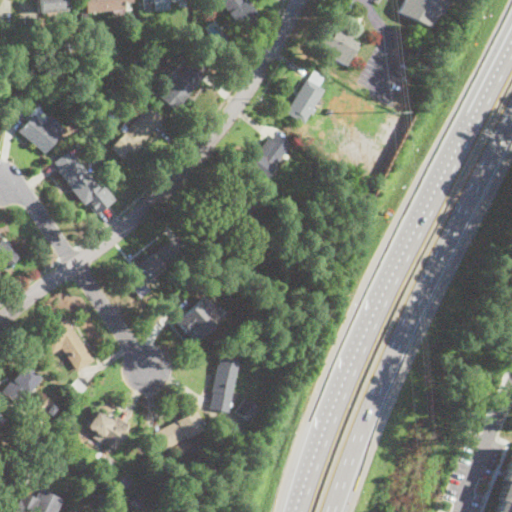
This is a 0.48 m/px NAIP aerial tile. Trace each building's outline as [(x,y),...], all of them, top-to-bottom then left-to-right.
[(64,0),(65,11),(38,13),(37,0),(64,0)] [(122,0),(123,9),(118,9),(119,17),(112,17),(111,10),(82,12),(80,0),(122,0)] [(186,0),(187,1),(185,1),(185,5),(177,6),(177,1),(149,3),(149,11),(143,11),(142,0),(186,0)] [(245,0),(257,16),(240,29),(218,0),(245,0)] [(446,0),(444,4),(438,1),(437,4),(442,7),(437,16),(434,15),(427,28),(396,12),(402,0),(446,0)] [(39,34),(25,35),(24,20),(38,19),(39,34)] [(336,25),(351,33),(348,39),(356,43),(343,66),(312,48),(325,25),(333,30),(336,25)] [(177,106),(163,93),(197,56),(211,69),(177,106)] [(146,66),(139,74),(129,65),(136,57),(146,66)] [(318,107),(313,115),(309,113),(304,121),(287,110),(307,80),(322,90),(313,104),(318,107)] [(69,94),(63,100),(58,95),(64,89),(69,94)] [(124,160),(110,146),(149,106),(163,120),(124,160)] [(118,122),(109,131),(97,120),(106,110),(118,122)] [(15,129),(41,152),(62,128),(46,114),(40,121),(30,113),(15,129)] [(289,145),(262,181),(246,168),(258,152),(256,151),(267,138),(270,140),(275,134),(289,145)] [(73,157),(100,191),(82,205),(69,188),(70,188),(56,171),(59,168),(54,162),(68,151),(73,157)] [(89,155),(84,159),(81,155),(86,151),(89,155)] [(229,188),(244,201),(216,235),(199,220),(224,190),(226,192),(229,188)] [(0,241),(16,257),(4,270),(0,266),(0,241)] [(174,260),(143,284),(143,283),(133,291),(122,277),(163,245),(174,260)] [(202,295),(210,303),(209,304),(213,308),(215,306),(223,314),(193,341),(174,321),(202,295)] [(63,319),(90,360),(75,370),(60,348),(51,354),(38,335),(63,319)] [(226,411),(208,408),(211,392),(209,392),(215,364),(217,365),(218,357),(235,360),(226,411)] [(38,379),(27,393),(25,392),(16,406),(1,392),(10,379),(11,380),(23,366),(38,379)] [(72,400),(62,391),(76,377),(85,386),(72,400)] [(246,420),(232,411),(242,397),(256,406),(246,420)] [(57,407),(52,416),(46,412),(52,404),(57,407)] [(96,411),(108,419),(110,416),(126,427),(110,452),(102,447),(104,444),(93,437),(97,431),(87,425),(96,411)] [(202,428),(162,450),(153,433),(193,411),(202,428)] [(41,434),(36,439),(30,433),(35,428),(41,434)] [(51,443),(44,438),(48,434),(54,439),(51,443)] [(201,449),(196,456),(189,451),(194,444),(201,449)] [(131,448),(118,469),(114,467),(127,445),(131,448)] [(39,449),(45,452),(46,450),(60,457),(58,461),(61,462),(54,477),(31,464),(39,449)] [(486,511),(508,449),(511,450),(511,511),(486,511)] [(110,462),(107,465),(102,462),(102,458),(105,455),(110,458),(110,462)] [(39,489),(61,500),(54,511),(13,511),(22,493),(34,498),(39,489)]
